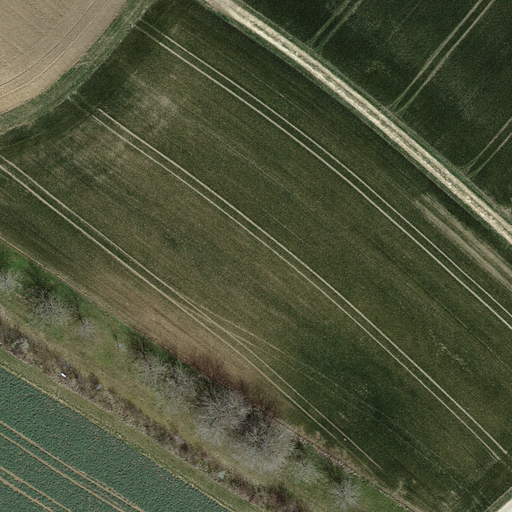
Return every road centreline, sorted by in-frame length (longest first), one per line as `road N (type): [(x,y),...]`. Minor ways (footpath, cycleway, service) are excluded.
road 1 (track): [(511,244),(393,133),(219,0)]
road 2 (track): [(137,0),(60,96),(0,129)]
